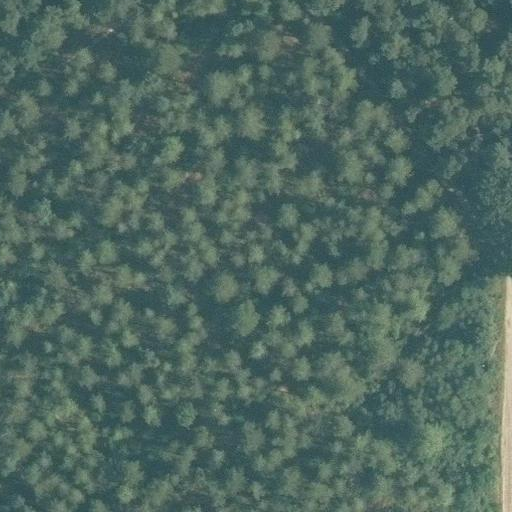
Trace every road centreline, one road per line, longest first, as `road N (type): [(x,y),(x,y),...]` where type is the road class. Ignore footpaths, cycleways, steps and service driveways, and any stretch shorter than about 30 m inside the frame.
road 1 (track): [(511,258),(291,0)]
road 2 (track): [(0,104),(153,0)]
road 3 (track): [(511,364),(508,511)]
